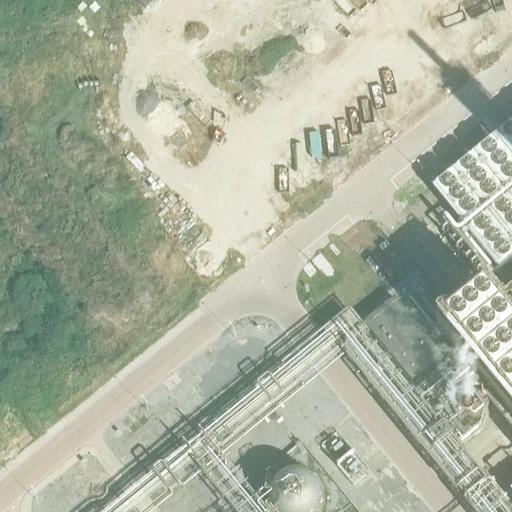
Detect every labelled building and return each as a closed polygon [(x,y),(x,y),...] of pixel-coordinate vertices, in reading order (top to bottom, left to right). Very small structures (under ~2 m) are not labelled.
[(511,254),(511,120),(430,187),(496,268),(511,254)] [(456,316),(437,331),(511,421),(511,321),(487,290),(469,305),(468,305),(456,316)] [(427,403),(458,378),(394,300),(363,326),(427,403)] [(355,456),(345,465),(358,478),(367,469),(355,456)] [(315,511),(316,509),(317,505),(316,501),(315,496),(311,490),(304,484),(295,482),(290,482),(285,484),(278,489),(275,492),(273,496),(271,500),(271,505),(271,509),(271,511),(315,511)]
